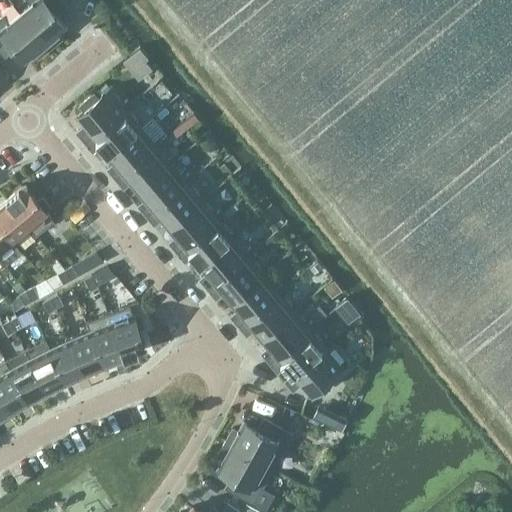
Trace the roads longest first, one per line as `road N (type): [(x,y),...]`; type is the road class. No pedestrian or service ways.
road 1 (residential): [(21,118),(211,348)]
road 2 (residential): [(0,465),(211,348)]
road 3 (residential): [(211,348),(215,403),(152,511)]
